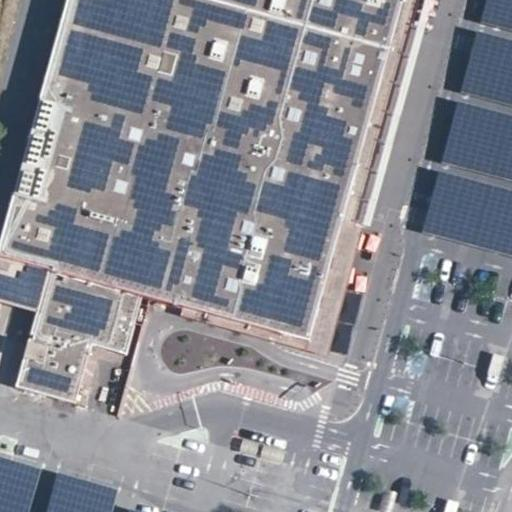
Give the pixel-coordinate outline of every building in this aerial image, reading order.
[(69,0),(18,186),(0,250),(0,258),(49,272),(37,314),(17,388),(76,404),(91,345),(163,364),(170,339),(240,359),(250,326),(311,343),(374,112),(385,73),(405,0),(69,0)] [(418,0),(405,0),(374,112),(311,343),(331,348),(364,230),(356,226),(418,0)] [(511,18),(511,0),(486,0),(484,11),(511,18)] [(466,82),(511,95),(511,31),(482,23),(466,82)] [(511,172),(511,107),(463,94),(447,155),(511,172)] [(511,183),(443,164),(427,221),(511,244),(511,183)] [(49,272),(0,258),(0,304),(37,314),(49,272)] [(0,511),(32,511),(45,460),(0,448),(0,511)] [(48,511),(114,511),(121,481),(58,468),(48,511)] [(164,511),(130,503),(127,511),(164,511)]
